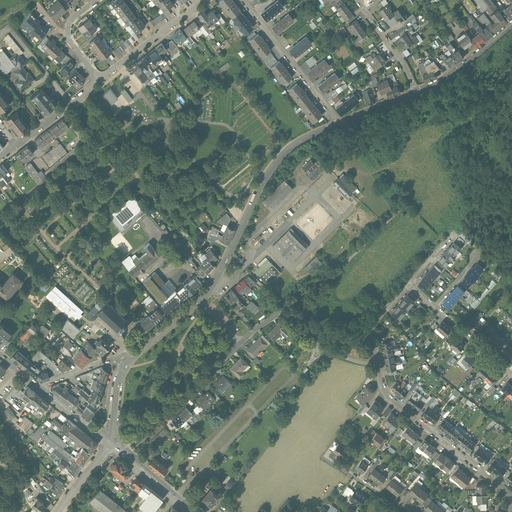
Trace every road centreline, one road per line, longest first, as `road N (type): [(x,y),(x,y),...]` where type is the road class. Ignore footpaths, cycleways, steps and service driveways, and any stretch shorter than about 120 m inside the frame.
road 1 (residential): [(338,123),(287,149),(264,175),(198,304)]
road 2 (residential): [(496,484),(394,403),(374,363)]
road 3 (unclassified): [(283,309),(407,201)]
road 4 (residential): [(244,0),(338,123)]
road 5 (residential): [(99,79),(205,0)]
road 6 (residential): [(149,429),(239,342)]
